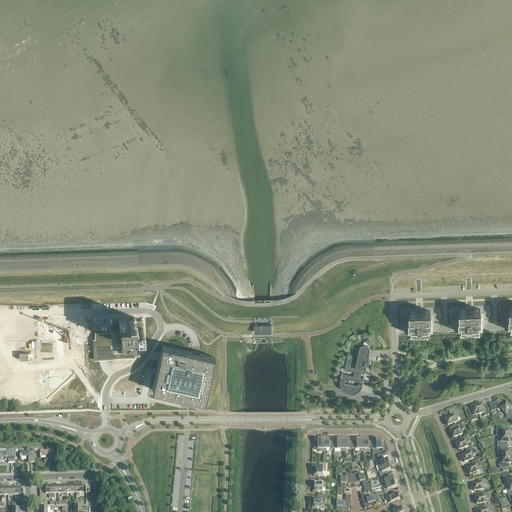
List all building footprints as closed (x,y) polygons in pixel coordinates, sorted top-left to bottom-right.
[(479,329),(479,321),(481,321),(481,322),(481,316),(480,316),(480,310),(480,309),(473,310),(474,312),(466,312),(466,310),(459,310),(460,310),(460,317),(459,317),(459,322),(461,322),(462,330),(466,329),(466,331),(474,331),(474,329),(479,329)] [(416,331),(416,333),(424,332),(424,331),(429,331),(429,323),(431,323),(431,318),(430,318),(430,311),(423,311),(423,312),(424,312),(424,314),(416,314),(416,312),(416,311),(409,312),(410,312),(410,319),(409,319),(409,324),(409,323),(411,323),(412,331),(416,331)] [(255,318),(255,321),(255,324),(255,332),(271,332),(271,324),(271,320),(271,318),(271,317),(255,318)] [(95,339),(93,339),(93,354),(93,360),(135,358),(135,345),(138,345),(144,345),(144,343),(144,338),(144,334),(143,329),(141,329),(136,329),(136,325),(135,318),(125,318),(121,318),(119,318),(119,323),(119,330),(115,330),(111,330),(111,332),(106,332),(95,333),(95,339)] [(60,340),(48,340),(49,361),(93,360),(93,354),(93,339),(83,340),(82,320),(59,320),(60,340)] [(156,374),(152,390),(186,397),(205,401),(206,394),(214,357),(205,355),(200,354),(199,353),(193,352),(192,352),(162,345),(160,353),(159,360),(158,361),(157,370),(156,374)] [(367,346),(363,345),(362,345),(361,346),(360,347),(359,348),(359,349),(358,355),(354,372),(364,374),(364,375),(367,365),(368,365),(369,361),(368,361),(370,351),(370,350),(370,349),(370,348),(369,348),(369,347),(368,347),(368,346),(367,346)] [(346,360),(344,369),(350,371),(351,366),(352,362),(353,357),(352,357),(347,356),(346,360)] [(345,391),(346,391),(349,392),(349,393),(349,392),(353,393),(354,393),(355,392),(356,392),(357,391),(358,391),(359,390),(359,389),(360,389),(361,388),(361,387),(362,386),(362,385),(362,384),(364,377),(363,378),(342,373),(342,372),(340,380),(340,381),(340,382),(340,383),(340,384),(341,385),(341,386),(342,387),(342,388),(343,389),(344,390),(345,391)] [(511,409),(511,408),(511,407),(511,406),(511,405),(510,405),(509,405),(508,405),(507,404),(506,405),(505,404),(504,403),(503,403),(501,402),(500,402),(499,401),(497,401),(497,402),(489,404),(491,411),(497,410),(497,409),(500,409),(506,415),(506,414),(507,419),(511,419),(511,418),(511,417),(511,415),(511,414),(511,413),(511,411),(510,410),(511,409)] [(483,404),(477,406),(479,415),(483,413),(484,417),(490,415),(487,405),(483,406),(483,404)] [(479,415),(477,406),(471,408),(472,409),(468,411),(471,421),(477,420),(476,416),(479,415)] [(445,420),(448,426),(457,422),(456,419),(459,417),(455,409),(448,411),(451,417),(445,420)] [(451,432),(453,438),(462,434),(461,431),(464,430),(462,424),(455,427),(457,430),(451,432)] [(509,427),(496,426),(496,436),(501,437),(510,437),(510,431),(508,431),(509,427)] [(467,443),(470,442),(467,436),(461,439),(462,442),(456,445),(459,450),(468,446),(467,443)] [(498,440),(497,447),(508,447),(508,443),(510,443),(510,437),(501,437),(501,440),(498,440)] [(321,452),(324,452),(324,440),(320,440),(320,442),(314,442),(314,449),(317,449),(321,452)] [(326,449),(334,449),(333,442),(328,442),(328,440),(324,440),(324,452),(326,452),(326,449)] [(333,442),(334,449),(335,449),(335,452),(336,452),(340,452),(341,452),(343,452),(343,440),(339,440),(339,442),(333,442)] [(347,440),(343,440),(343,452),(346,452),(346,449),(353,449),(353,442),(347,442),(347,440)] [(359,442),(353,442),(353,449),(360,449),(360,452),(363,452),(363,440),(359,440),(359,442)] [(367,440),(363,440),(363,452),(365,452),(365,449),(373,449),(372,442),(367,442),(367,440)] [(378,442),(372,442),(373,449),(382,449),(382,451),(386,451),(384,445),(383,445),(383,443),(383,440),(378,440),(378,442)] [(501,454),(502,458),(510,457),(510,451),(508,452),(508,447),(497,447),(498,455),(501,454)] [(48,456),(49,462),(55,462),(55,448),(48,448),(48,451),(40,451),(40,456),(48,456)] [(8,457),(9,463),(15,463),(15,449),(8,449),(8,452),(0,453),(0,457),(8,457)] [(28,457),(28,463),(35,463),(35,449),(28,449),(28,452),(20,452),(20,457),(28,457)] [(472,456),(475,454),(473,449),(466,452),(467,454),(462,457),(464,463),(473,459),(472,456)] [(510,457),(502,458),(502,462),(499,462),(499,468),(509,467),(509,464),(511,463),(510,457)] [(380,465),(381,468),(390,465),(389,461),(388,462),(387,460),(383,462),(382,459),(375,461),(377,466),(380,465)] [(471,463),(473,467),(467,469),(470,475),(472,474),(473,476),(478,474),(477,472),(479,471),(478,468),(481,466),(478,460),(471,463)] [(326,472),(326,464),(319,464),(319,468),(316,468),(316,471),(314,471),(314,476),(319,477),(319,476),(323,476),(323,472),(326,472)] [(390,465),(381,468),(381,471),(378,471),(380,477),(387,475),(386,472),(390,471),(390,469),(391,469),(390,465)] [(359,473),(352,475),(353,484),(362,482),(364,489),(371,487),(370,484),(367,485),(364,475),(360,476),(359,473)] [(337,488),(337,491),(344,492),(345,484),(353,484),(352,475),(345,474),(345,478),(341,478),(340,488),(337,488)] [(507,482),(508,486),(511,484),(511,477),(511,478),(509,475),(503,477),(505,483),(507,482)] [(385,483),(386,485),(395,483),(394,479),(393,479),(392,478),(388,479),(387,476),(380,478),(382,484),(385,483)] [(325,488),(325,481),(318,480),(318,484),(315,484),(315,487),(313,487),(313,493),(318,493),(318,492),(322,492),(322,488),(325,488)] [(473,485),(474,491),(484,489),(483,486),(487,486),(486,480),(479,481),(479,484),(473,485)] [(395,483),(386,485),(386,488),(383,489),(385,494),(392,492),(391,489),(396,488),(395,487),(396,486),(395,483)] [(360,494),(365,509),(376,506),(374,497),(366,500),(364,493),(360,494)] [(390,500),(391,503),(398,501),(400,500),(399,496),(398,496),(398,495),(393,496),(392,493),(385,495),(387,501),(390,500)] [(475,498),(477,505),(487,503),(486,499),(489,499),(488,493),(481,494),(482,497),(475,498)] [(336,510),(348,511),(349,495),(346,495),(345,502),(337,502),(336,510)] [(325,505),(325,496),(317,496),(317,501),(314,501),(314,504),(312,503),(312,509),(317,509),(317,508),(321,509),(322,505),(325,505)]
